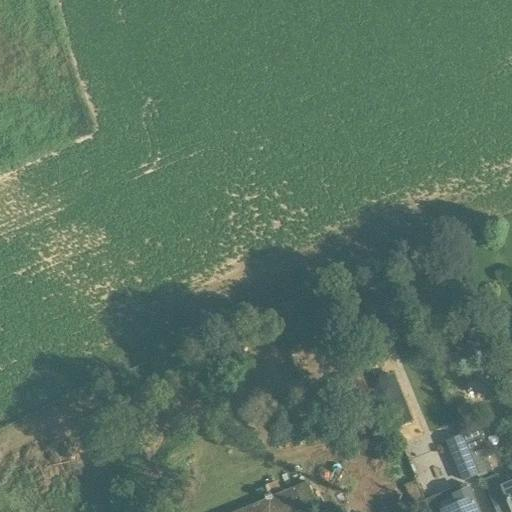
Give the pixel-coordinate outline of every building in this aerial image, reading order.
[(393,375),(377,381),(387,405),(403,399),(393,375)] [(461,439),(477,477),(491,471),(481,447),(484,446),(478,432),(461,439)] [(477,477),(461,439),(447,445),(452,459),(462,483),(477,477)] [(326,457),(315,462),(319,470),(330,465),(326,457)] [(511,511),(511,484),(502,489),(497,476),(484,482),(490,497),(496,511),(499,511),(509,508),(510,511),(511,511)] [(344,511),(343,510),(337,511),(301,511),(317,505),(308,483),(272,498),(271,496),(264,499),(265,501),(240,511),(344,511)] [(422,500),(415,483),(405,487),(412,505),(422,501),(422,500)] [(476,511),(464,483),(422,500),(422,501),(426,511),(476,511)]
